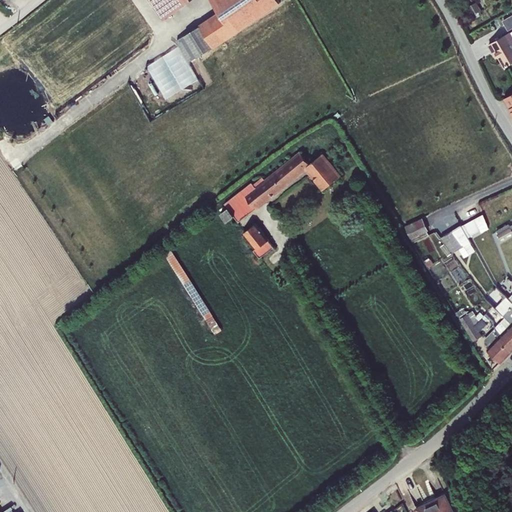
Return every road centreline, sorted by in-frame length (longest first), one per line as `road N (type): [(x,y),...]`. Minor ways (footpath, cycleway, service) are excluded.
road 1 (track): [(410,463),(294,260)]
road 2 (unclassified): [(344,511),(445,433),(511,366)]
road 3 (unclassified): [(442,0),(511,134)]
